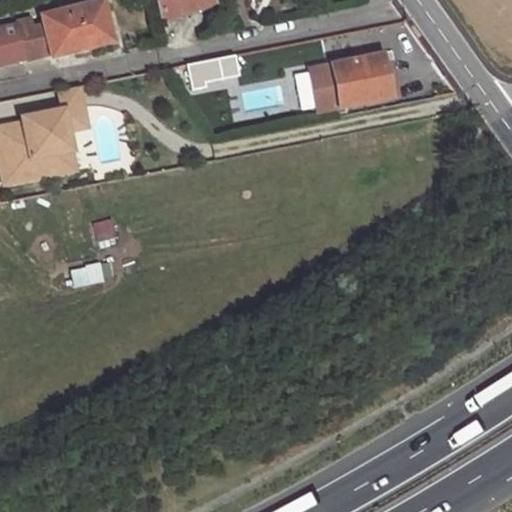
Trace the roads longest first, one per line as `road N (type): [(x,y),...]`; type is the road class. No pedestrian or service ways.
road 1 (unknown): [(422,4),(0,89)]
road 2 (motorway): [(511,394),(312,511)]
road 3 (unclassified): [(419,0),(511,131)]
